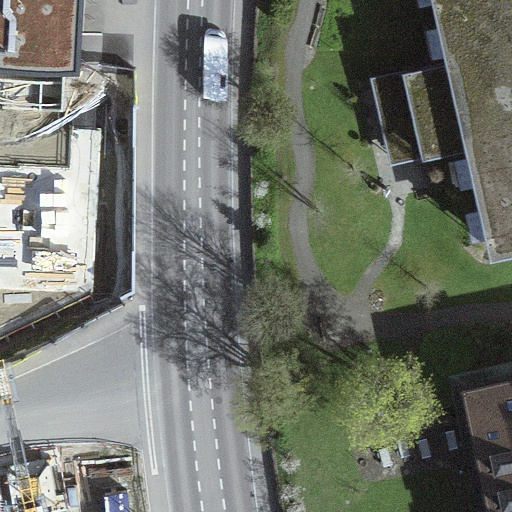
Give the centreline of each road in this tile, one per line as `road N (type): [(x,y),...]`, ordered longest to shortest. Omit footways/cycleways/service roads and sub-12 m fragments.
road 1 (primary): [(193,0),(189,305)]
road 2 (unclassified): [(189,305),(0,400)]
road 3 (primary): [(189,305),(218,511)]
